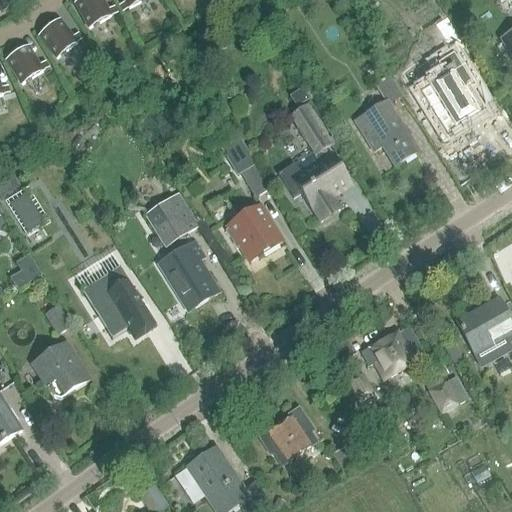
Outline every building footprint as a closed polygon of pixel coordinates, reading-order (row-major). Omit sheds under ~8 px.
[(0,0),(0,4),(4,11),(24,0),(0,0)] [(117,15),(114,9),(107,13),(100,0),(86,0),(75,6),(89,31),(110,19),(117,15)] [(123,0),(125,3),(118,7),(122,14),(148,0),(123,0)] [(445,19),(438,23),(445,34),(451,29),(445,19)] [(77,36),(72,40),(59,24),(39,39),(57,61),(76,46),(82,41),(77,36)] [(511,32),(499,40),(511,60),(511,32)] [(39,68),(27,50),(6,63),(21,87),(42,74),(42,73),(48,69),(45,64),(39,68)] [(420,95),(446,138),(481,116),(465,90),(473,86),(456,58),(437,70),(443,80),(420,95)] [(419,154),(388,106),(395,102),(401,98),(388,78),(374,87),(384,103),(354,123),(373,154),(381,149),(394,169),(414,156),(419,154)] [(237,88),(227,89),(227,99),(237,99),(237,88)] [(0,90),(0,98),(2,97),(9,95),(7,89),(0,91),(0,90)] [(299,91),(288,98),(296,109),(307,102),(299,91)] [(307,106),(289,118),(315,159),(333,147),(307,106)] [(77,137),(70,147),(73,148),(78,152),(85,142),(79,139),(77,137)] [(240,176),(254,166),(242,148),(223,161),(235,179),(240,176)] [(381,149),(373,154),(386,174),(394,169),(381,149)] [(293,167),(278,177),(293,201),(299,196),(319,227),(342,213),(335,201),(353,189),(331,154),(317,163),(298,175),(293,167)] [(312,156),(293,167),(298,175),(317,163),(312,156)] [(240,176),(255,200),(262,196),(267,192),(269,191),(254,166),(240,176)] [(10,174),(0,180),(0,200),(19,189),(10,174)] [(22,195),(6,205),(24,234),(40,223),(22,195)] [(177,199),(145,218),(154,233),(163,249),(167,246),(169,251),(187,240),(185,236),(195,229),(186,213),(177,199)] [(228,231),(224,233),(236,251),(239,249),(249,264),(258,259),(282,244),(259,209),(227,229),(228,231)] [(195,245),(159,267),(188,313),(217,295),(198,264),(204,259),(195,245)] [(15,264),(20,272),(32,264),(27,256),(15,264)] [(32,264),(20,272),(28,284),(40,276),(32,264)] [(120,270),(82,294),(111,341),(127,331),(134,342),(156,328),(120,270)] [(28,284),(20,272),(8,280),(16,292),(28,284)] [(489,307),(456,325),(475,359),(481,370),(511,353),(508,346),(511,343),(511,325),(499,302),(489,307)] [(45,316),(57,337),(64,333),(70,329),(57,309),(45,316)] [(360,356),(368,369),(373,366),(383,383),(390,378),(394,379),(401,375),(404,377),(408,377),(411,375),(413,372),(412,367),(415,366),(414,365),(425,358),(409,330),(399,336),(398,335),(360,356)] [(347,339),(329,348),(338,366),(356,356),(347,339)] [(451,340),(441,346),(454,370),(464,364),(451,340)] [(45,391),(47,390),(53,399),(61,401),(89,383),(65,344),(63,346),(30,367),(45,391)] [(414,365),(415,366),(419,373),(433,365),(428,357),(425,358),(414,365)] [(449,364),(443,368),(447,375),(453,371),(449,364)] [(347,383),(361,406),(374,398),(361,375),(347,383)] [(455,380),(444,386),(440,378),(424,387),(441,417),(458,408),(457,407),(467,402),(455,380)] [(0,446),(21,433),(20,432),(19,433),(12,422),(22,416),(6,390),(0,393),(0,446)] [(258,438),(271,458),(272,457),(281,470),(289,465),(288,463),(309,450),(310,451),(318,445),(312,435),(313,434),(298,411),(288,419),(289,420),(270,433),(268,431),(258,438)] [(389,433),(378,438),(382,447),(393,442),(389,433)] [(416,438),(404,445),(406,449),(419,442),(416,438)] [(332,456),(343,474),(356,467),(345,449),(332,456)] [(213,511),(233,511),(249,502),(250,501),(244,491),(216,450),(186,471),(205,499),(213,511)] [(32,451),(23,456),(36,476),(44,471),(32,451)] [(205,499),(186,471),(174,479),(193,507),(205,499)] [(249,488),(244,491),(250,501),(249,502),(255,511),(273,511),(255,484),(249,488)] [(154,489),(138,500),(146,511),(163,511),(168,509),(154,489)] [(277,500),(274,508),(280,511),(284,504),(277,500)]
